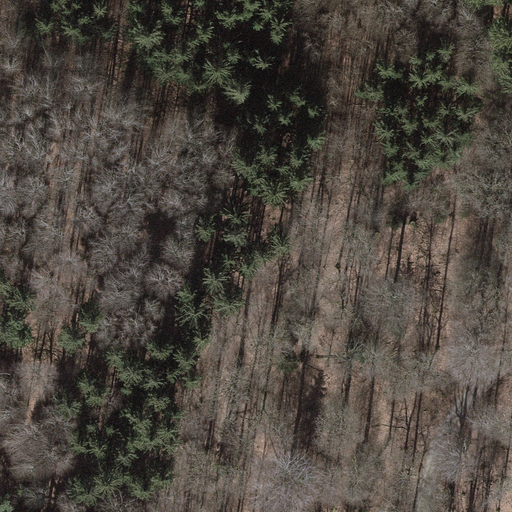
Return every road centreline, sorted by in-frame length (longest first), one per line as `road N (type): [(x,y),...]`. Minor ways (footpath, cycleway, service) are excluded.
road 1 (track): [(170,511),(222,340),(247,299),(372,194),(451,168),(488,116),(483,68)]
road 2 (track): [(438,511),(462,405),(511,368)]
